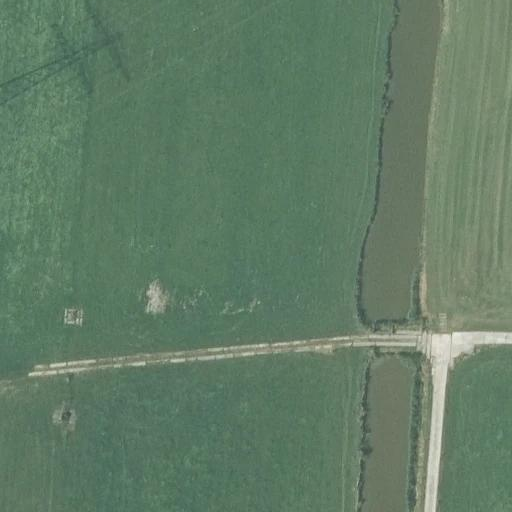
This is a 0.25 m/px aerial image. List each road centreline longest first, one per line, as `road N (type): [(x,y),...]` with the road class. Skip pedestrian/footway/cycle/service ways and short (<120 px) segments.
road 1 (track): [(36,373),(370,341),(511,341)]
road 2 (track): [(446,341),(431,511)]
